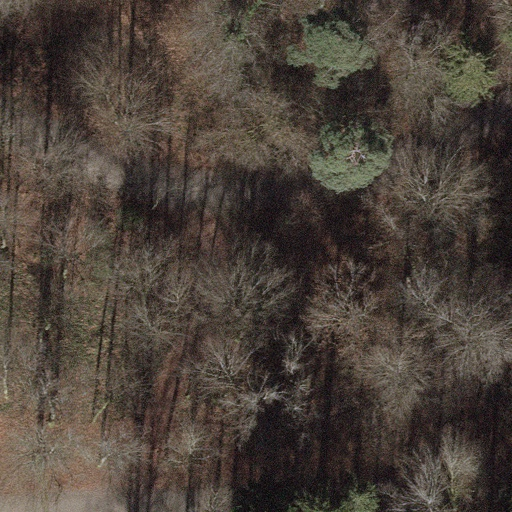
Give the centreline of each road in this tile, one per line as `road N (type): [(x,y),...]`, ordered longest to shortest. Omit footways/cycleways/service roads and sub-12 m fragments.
road 1 (track): [(511,104),(371,171),(177,191),(0,99)]
road 2 (track): [(0,507),(511,482)]
